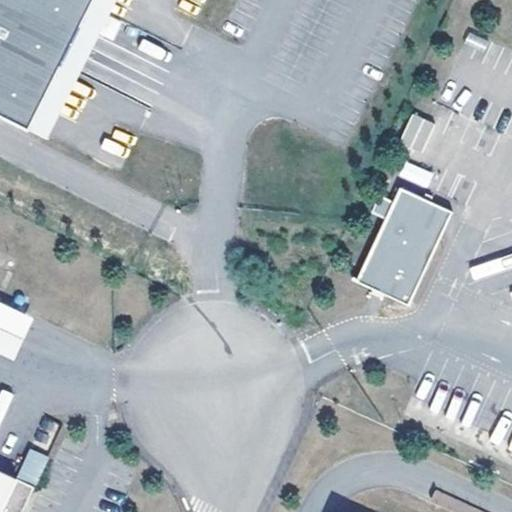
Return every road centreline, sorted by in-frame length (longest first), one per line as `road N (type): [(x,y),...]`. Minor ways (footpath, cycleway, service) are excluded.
road 1 (unknown): [(511,496),(455,472),(385,460),(354,477),(334,511)]
road 2 (unclassified): [(230,511),(234,476),(219,383)]
